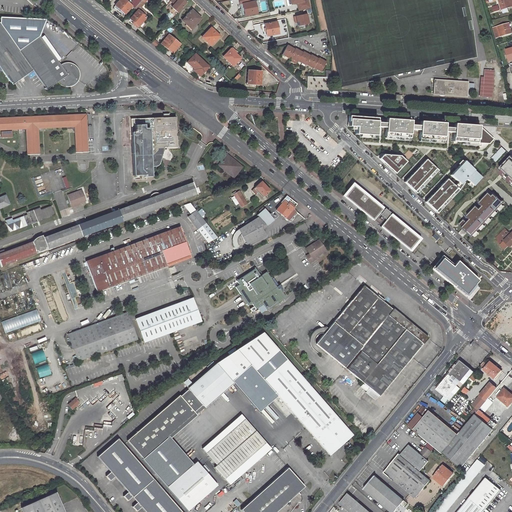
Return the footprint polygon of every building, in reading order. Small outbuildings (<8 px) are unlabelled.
[(132,6),(125,0),(120,0),(114,7),(119,12),(121,10),(125,14),(132,6)] [(178,13),(187,3),(183,0),(177,0),(174,4),(171,7),(178,13)] [(310,8),(308,0),(303,1),(297,3),(299,10),(310,8)] [(508,8),(511,7),(511,0),(502,0),(499,1),(503,14),(509,12),(508,8)] [(257,13),(255,1),(250,2),(239,4),(242,16),(257,13)] [(137,10),(129,19),(133,22),(132,23),(137,28),(138,26),(141,29),(145,25),(142,22),(146,18),(137,10)] [(183,20),(192,29),(201,20),(192,11),(183,20)] [(306,14),(295,16),(297,26),(308,24),(306,14)] [(1,17),(0,23),(19,50),(40,36),(46,20),(1,17)] [(278,33),(276,21),(263,23),(266,36),(278,33)] [(0,67),(12,85),(33,70),(19,50),(0,23),(0,22),(0,67)] [(509,24),(493,28),(496,38),(511,33),(509,24)] [(202,38),(210,46),(219,37),(211,29),(202,38)] [(161,43),(169,49),(170,48),(174,51),(180,44),(169,34),(169,35),(167,33),(162,39),(164,40),(161,43)] [(68,74),(62,66),(40,36),(19,50),(33,70),(47,89),(58,81),(68,74)] [(320,71),(326,60),(323,59),(323,60),(318,58),(318,59),(313,56),(314,55),(311,53),(311,54),(308,53),(307,54),(303,52),(302,53),(297,50),(298,49),(296,48),(295,48),(292,47),(291,48),(287,46),(281,56),(289,60),(290,59),(297,62),(305,65),(305,64),(313,68),(313,67),(320,71)] [(223,57),(233,66),(235,64),(240,59),(241,58),(236,53),(231,48),(223,57)] [(209,67),(195,53),(187,62),(194,68),(193,70),(200,76),(209,67)] [(64,65),(62,66),(68,74),(58,81),(59,83),(61,85),(63,86),(65,87),(67,87),(70,87),(72,87),(74,86),(76,84),(78,83),(79,81),(80,79),(80,76),(80,74),(79,72),(78,70),(77,68),(75,66),(73,65),(71,64),(69,64),(66,64),(64,65)] [(491,97),(492,69),(482,69),(482,76),(479,76),(478,97),(491,97)] [(248,84),(261,85),(262,72),(249,71),(248,84)] [(305,89),(324,90),(325,76),(305,76),(305,89)] [(464,96),(465,83),(433,81),(433,83),(434,83),(433,94),(464,96)] [(76,152),(88,152),(86,121),(86,114),(0,118),(0,129),(26,128),(28,154),(39,154),(38,127),(42,127),(42,126),(45,126),(45,127),(72,126),(72,128),(75,128),(76,152)] [(377,122),(378,118),(349,116),(349,126),(352,126),(357,127),(356,130),(356,135),(376,136),(377,127),(377,122)] [(134,130),(135,141),(132,141),(134,175),(144,175),(144,177),(152,176),(152,166),(155,166),(157,165),(159,164),(161,162),(163,152),(164,149),(164,148),(177,147),(177,137),(179,137),(179,131),(177,132),(176,117),(134,119),(135,130),(134,130)] [(412,121),(387,119),(387,123),(386,128),(386,137),(411,139),(411,130),(412,125),(412,121)] [(446,123),(421,121),(421,126),(420,130),(420,139),(445,141),(445,132),(446,127),(446,123)] [(454,142),(476,143),(477,126),(455,124),(455,128),(454,133),(454,142)] [(477,126),(476,143),(490,144),(494,139),(480,126),(477,126)] [(492,158),(496,162),(506,151),(502,148),(492,158)] [(383,154),(379,158),(394,172),(398,166),(400,168),(406,161),(401,156),(383,154)] [(231,158),(227,155),(223,160),(224,161),(221,165),(227,170),(226,171),(233,176),(240,168),(230,160),(231,158)] [(511,157),(511,156),(500,169),(502,171),(511,180),(511,157)] [(240,168),(242,166),(231,158),(230,160),(240,168)] [(415,191),(436,168),(426,158),(405,182),(407,184),(415,191)] [(464,160),(451,175),(459,183),(461,184),(466,178),(474,185),(482,177),(464,160)] [(417,193),(438,170),(436,168),(415,191),(417,193)] [(511,180),(502,171),(500,174),(511,184),(511,180)] [(457,188),(447,178),(426,201),(436,211),(457,188)] [(38,253),(46,249),(46,248),(47,247),(48,248),(141,214),(142,217),(155,212),(154,209),(201,192),(199,187),(195,188),(193,182),(44,237),(43,236),(40,238),(39,236),(36,237),(34,240),(32,242),(1,253),(0,251),(0,261),(2,266),(16,260),(17,263),(22,261),(21,258),(36,253),(36,251),(37,251),(38,253)] [(269,191),(261,183),(255,188),(263,197),(269,191)] [(352,183),(342,195),(372,219),(373,218),(380,224),(379,225),(409,249),(418,237),(389,213),(385,218),(378,212),(382,207),(352,183)] [(457,188),(436,211),(438,212),(463,186),(461,184),(459,183),(456,186),(457,188)] [(67,195),(72,207),(80,204),(79,203),(85,200),(81,190),(67,195)] [(247,204),(239,192),(233,195),(241,208),(247,204)] [(467,216),(471,220),(493,196),(489,193),(467,216)] [(503,203),(494,194),(493,196),(471,220),(468,223),(463,228),(459,233),(461,235),(462,237),(467,232),(472,237),(473,235),(477,231),(479,229),(483,224),(486,222),(489,218),(492,215),(496,211),(498,209),(502,205),(503,203)] [(0,208),(9,205),(5,195),(0,196),(0,208)] [(295,205),(285,197),(282,200),(283,201),(276,210),(290,221),(294,220),(299,214),(296,211),(294,207),(295,205)] [(54,214),(52,207),(41,211),(40,208),(28,212),(29,215),(13,221),(12,218),(5,221),(9,230),(54,214)] [(257,215),(258,216),(267,227),(274,220),(264,209),(257,215)] [(216,238),(196,211),(188,217),(207,243),(216,238)] [(267,227),(258,216),(239,230),(242,235),(247,244),(265,235),(263,230),(267,227)] [(459,225),(463,228),(468,223),(464,219),(459,225)] [(191,257),(180,227),(87,262),(98,292),(183,260),(184,262),(188,261),(188,258),(191,257)] [(505,228),(496,237),(501,242),(504,239),(510,234),(505,228)] [(105,230),(91,235),(92,239),(107,233),(105,230)] [(242,235),(239,230),(237,231),(235,233),(234,234),(233,235),(233,236),(233,237),(233,241),(233,243),(234,246),(236,248),(240,245),(238,241),(238,240),(238,238),(239,237),(242,235)] [(504,239),(501,242),(500,244),(504,248),(509,244),(504,239)] [(79,244),(78,240),(49,251),(50,254),(79,244)] [(326,250),(319,240),(307,248),(310,253),(307,255),(311,262),(314,260),(313,258),(326,250)] [(436,265),(433,270),(465,295),(476,279),(457,260),(452,266),(442,258),(436,265)] [(260,276),(255,269),(237,282),(239,285),(236,288),(248,306),(252,304),(256,309),(263,305),(267,310),(286,298),(279,288),(278,289),(266,272),(260,276)] [(346,271),(329,281),(331,286),(349,275),(346,271)] [(411,357),(427,338),(364,286),(327,331),(316,344),(362,382),(359,386),(365,391),(369,387),(379,396),(411,357)] [(192,297),(136,318),(144,342),(170,332),(200,321),(192,297)] [(501,320),(508,326),(511,321),(511,300),(508,297),(482,325),(490,332),(501,320)] [(0,323),(3,333),(39,321),(36,310),(0,320),(0,323)] [(69,337),(128,315),(127,312),(68,334),(69,337)] [(78,361),(137,339),(128,315),(69,337),(78,361)] [(236,350),(250,365),(255,371),(278,350),(262,332),(236,350)] [(33,364),(45,359),(41,349),(29,354),(33,364)] [(232,381),(250,365),(236,350),(228,355),(216,363),(232,381)] [(255,371),(277,396),(306,428),(327,453),(328,452),(331,452),(332,453),(353,435),(278,350),(255,371)] [(214,361),(207,367),(209,369),(216,363),(214,361)] [(475,372),(462,361),(451,374),(437,390),(450,401),(475,372)] [(502,370),(491,361),(485,369),(484,369),(495,378),(499,373),(502,370)] [(46,363),(34,368),(38,378),(50,373),(46,363)] [(233,383),(232,381),(216,363),(209,369),(192,384),(187,388),(188,389),(202,405),(205,408),(233,383)] [(232,381),(233,383),(259,412),(277,396),(255,371),(250,365),(232,381)] [(485,369),(483,367),(481,369),(495,381),(501,374),(499,373),(495,378),(484,369),(485,369)] [(183,383),(187,388),(192,384),(188,378),(183,383)] [(497,389),(490,383),(472,405),(476,408),(479,411),(480,409),(497,389)] [(365,392),(375,401),(379,396),(369,387),(365,391),(365,392)] [(511,402),(511,394),(505,388),(498,397),(509,406),(511,402)] [(180,396),(194,412),(202,405),(188,389),(180,396)] [(196,415),(194,412),(180,396),(179,395),(127,441),(142,459),(168,436),(170,438),(196,415)] [(71,409),(76,405),(75,404),(78,402),(75,398),(68,405),(71,409)] [(476,415),(493,429),(497,424),(480,409),(479,411),(476,415)] [(459,435),(431,411),(424,419),(419,414),(409,426),(443,454),(444,454),(459,435)] [(202,449),(206,453),(245,419),(241,414),(202,449)] [(493,429),(476,415),(469,423),(459,435),(444,454),(462,469),(494,429),(493,429)] [(245,419),(206,453),(216,464),(255,430),(245,419)] [(224,479),(266,442),(256,431),(214,468),(224,479)] [(168,436),(142,459),(167,487),(193,464),(170,438),(168,436)] [(123,444),(118,439),(97,458),(111,473),(106,477),(110,482),(115,477),(128,493),(124,497),(128,501),(133,497),(154,479),(123,444)] [(266,442),(224,479),(229,484),(270,447),(266,442)] [(409,445),(401,454),(421,470),(429,461),(425,458),(431,451),(425,446),(420,454),(409,445)] [(416,497),(430,481),(423,476),(399,455),(383,473),(409,495),(413,498),(416,497)] [(479,471),(485,465),(478,459),(472,465),(479,471)] [(193,464),(167,487),(188,511),(200,501),(200,495),(206,495),(217,485),(196,462),(193,464)] [(445,511),(479,471),(472,465),(467,473),(433,511),(445,511)] [(242,511),(276,511),(298,493),(304,487),(287,468),(241,509),(242,511)] [(450,476),(442,469),(435,477),(443,484),(450,476)] [(404,501),(374,476),(364,490),(388,510),(390,511),(393,511),(400,503),(403,506),(406,503),(404,501)] [(486,477),(457,511),(482,511),(501,489),(486,477)] [(182,511),(154,479),(133,497),(138,503),(133,507),(137,511),(142,508),(145,511),(182,511)] [(23,511),(63,511),(56,493),(21,507),(23,511)] [(298,493),(276,511),(289,511),(297,502),(299,503),(301,500),(301,498),(301,496),(300,495),(298,493)] [(369,511),(348,493),(339,504),(342,506),(339,511),(340,511),(369,511)]
